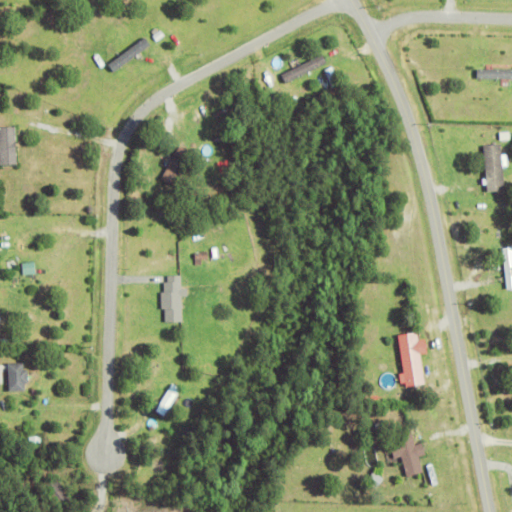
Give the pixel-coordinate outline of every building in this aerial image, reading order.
[(151,37),(159,32),(162,36),(155,42),(151,37)] [(108,65),(140,41),(145,48),(113,71),(108,65)] [(283,73),(324,53),(328,61),(287,82),(283,73)] [(511,76),(478,76),(478,67),(511,67),(511,76)] [(0,125),(17,124),(19,162),(2,162),(0,125)] [(216,145),(216,135),(227,136),(227,146),(216,145)] [(485,144),(502,142),(505,188),(488,189),(485,144)] [(163,176),(181,144),(194,152),(176,184),(163,176)] [(499,247),(499,253),(497,253),(497,255),(489,256),(489,255),(481,255),(481,248),(485,248),(485,246),(496,245),(496,247),(499,247)] [(24,262),(35,261),(37,273),(25,275),(24,262)] [(189,287),(189,295),(184,295),(184,320),(167,320),(167,306),(163,306),(163,290),(165,290),(165,281),(169,281),(169,274),(183,274),(183,287),(189,287)] [(427,338),(429,351),(422,352),(427,381),(407,384),(407,382),(402,383),(400,372),(405,371),(399,333),(418,330),(419,339),(427,338)] [(10,390),(30,389),(28,362),(9,362),(10,390)] [(158,409),(174,383),(181,387),(165,413),(158,409)] [(424,442),(427,453),(420,455),(424,469),(409,474),(396,431),(411,426),(416,444),(424,442)] [(380,436),(387,434),(389,442),(382,444),(380,436)] [(45,482),(56,474),(72,498),(61,506),(45,482)] [(395,492),(412,488),(413,493),(396,497),(395,492)]
